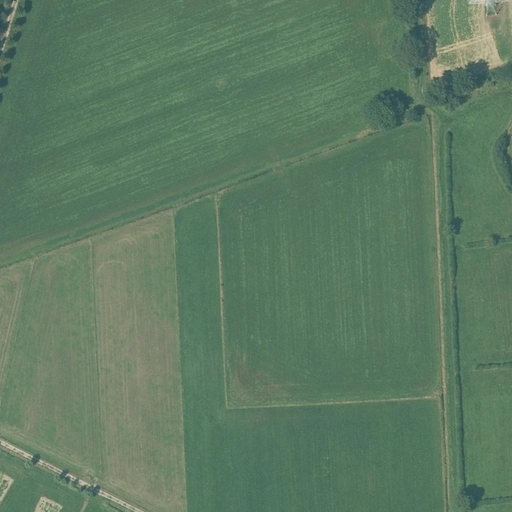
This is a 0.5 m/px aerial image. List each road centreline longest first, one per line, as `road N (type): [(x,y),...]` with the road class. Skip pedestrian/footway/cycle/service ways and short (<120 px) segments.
road 1 (track): [(135,511),(0,443)]
road 2 (track): [(436,0),(442,78),(511,62)]
